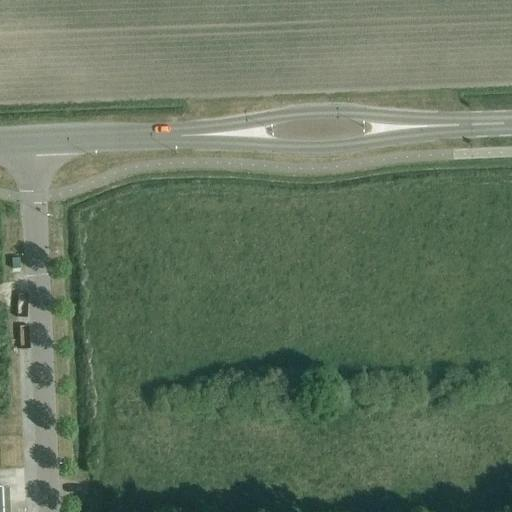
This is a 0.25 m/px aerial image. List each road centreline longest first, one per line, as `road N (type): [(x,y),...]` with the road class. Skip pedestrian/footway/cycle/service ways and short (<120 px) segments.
road 1 (residential): [(33,144),(48,511)]
road 2 (tertiary): [(470,126),(341,110),(177,136)]
road 3 (tertiary): [(177,136),(347,148),(470,126)]
road 4 (tertiary): [(33,144),(177,136)]
